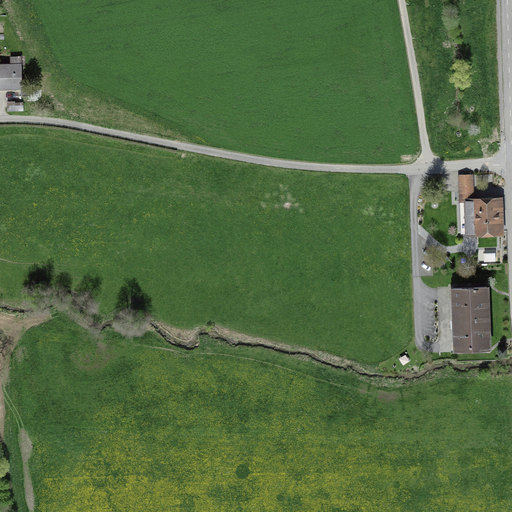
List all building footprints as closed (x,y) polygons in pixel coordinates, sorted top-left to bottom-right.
[(25,66),(0,66),(0,92),(26,92),(25,66)] [(460,196),(463,196),(477,196),(477,177),(461,177),(460,196)] [(477,198),(476,203),(470,203),(469,238),(506,239),(507,199),(477,198)] [(484,252),(486,261),(496,260),(495,250),(484,252)] [(492,288),(452,290),(455,353),(495,352),(492,288)]
